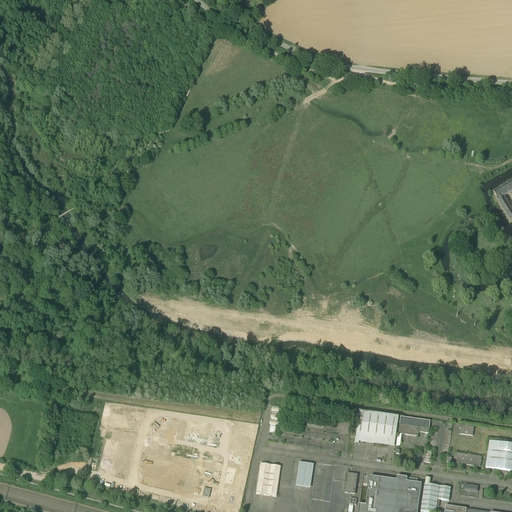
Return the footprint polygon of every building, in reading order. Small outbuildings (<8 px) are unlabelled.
[(511,182),(494,193),(511,223),(511,182)] [(51,338),(66,340),(67,333),(22,327),(20,340),(50,344),(51,338)] [(279,408),(279,407),(273,406),(273,407),(272,407),(271,412),(272,412),(272,414),(271,414),(270,418),(271,418),(271,420),(270,420),(269,425),(270,425),(269,433),(275,434),(276,425),(279,426),(279,423),(277,422),(277,418),(279,418),(279,415),(278,415),(278,411),(281,412),(281,409),(279,408)] [(395,441),(399,417),(360,411),(357,435),(395,441)] [(430,422),(400,418),(398,434),(418,436),(419,432),(429,433),(430,422)] [(461,426),(460,434),(473,436),(474,427),(461,426)] [(511,472),(511,444),(490,441),(486,468),(511,472)] [(120,442),(115,470),(118,470),(117,476),(129,478),(135,445),(120,442)] [(148,455),(145,468),(170,473),(172,459),(168,459),(168,456),(154,453),(153,456),(148,455)] [(480,467),(482,457),(457,453),(456,463),(480,467)] [(256,494),(259,495),(275,497),(276,497),(280,467),(277,467),(263,465),(260,464),(256,494)] [(309,489),(312,467),(298,465),(295,487),(309,489)] [(358,475),(348,473),(345,493),(355,494),(358,475)] [(418,511),(422,484),(417,483),(407,482),(407,478),(398,477),(397,480),(370,477),(368,490),(366,505),(359,504),(358,511),(416,511),(417,511),(418,511)] [(449,501),(451,488),(425,484),(420,511),(435,511),(437,507),(439,508),(440,500),(449,501)]
